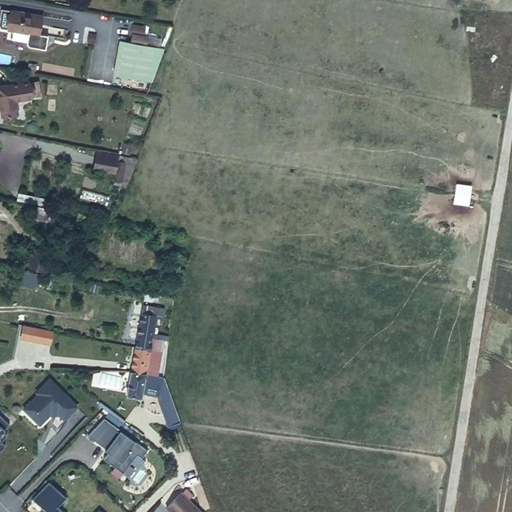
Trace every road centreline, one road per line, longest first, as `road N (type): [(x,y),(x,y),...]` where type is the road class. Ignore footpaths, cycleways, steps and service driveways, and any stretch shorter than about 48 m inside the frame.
road 1 (track): [(511,80),(444,511)]
road 2 (unknown): [(0,3),(94,21),(101,44),(94,84)]
